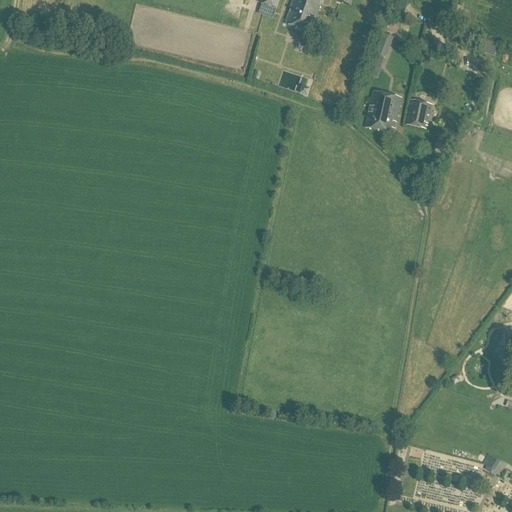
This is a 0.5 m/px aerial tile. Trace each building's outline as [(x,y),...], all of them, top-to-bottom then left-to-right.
[(261,0),(260,4),(276,9),(278,0),(261,0)] [(293,0),(285,25),(311,34),(321,0),(293,0)] [(339,0),(338,4),(352,8),(354,0),(339,0)] [(375,55),(384,59),(386,60),(394,40),(383,35),(376,54),(375,55)] [(393,136),(402,100),(373,93),(365,129),(393,136)] [(412,102),(406,126),(426,131),(432,107),(412,102)] [(489,456),(483,465),(486,467),(493,472),(499,463),(489,456)]
